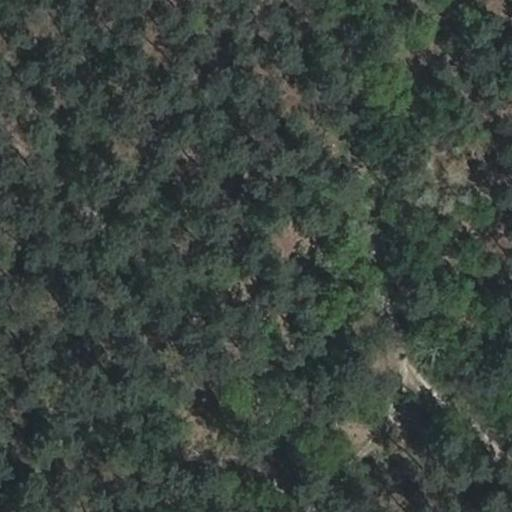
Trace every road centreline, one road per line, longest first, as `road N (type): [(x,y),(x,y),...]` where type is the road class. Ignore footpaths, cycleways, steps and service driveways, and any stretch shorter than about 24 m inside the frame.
road 1 (track): [(511,456),(392,347),(338,0)]
road 2 (unknown): [(214,370),(392,347)]
